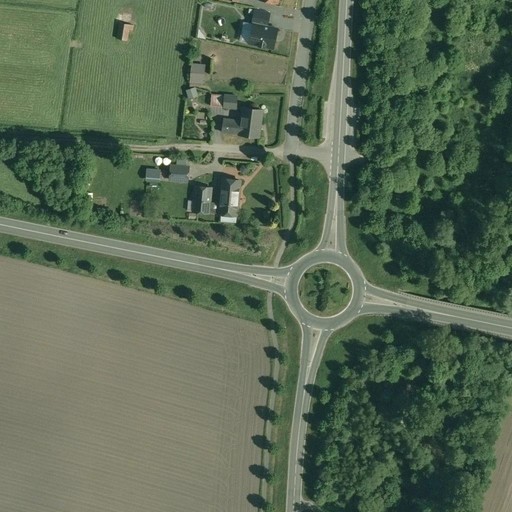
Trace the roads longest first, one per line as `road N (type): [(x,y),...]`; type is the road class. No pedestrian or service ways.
road 1 (track): [(289,150),(0,136)]
road 2 (primary): [(0,224),(205,266)]
road 3 (residential): [(338,157),(289,150),(310,0)]
road 4 (secondary): [(293,511),(317,324)]
road 5 (secondary): [(338,157),(346,0)]
